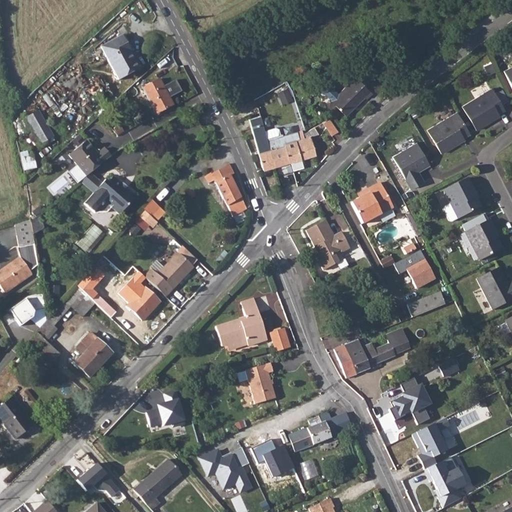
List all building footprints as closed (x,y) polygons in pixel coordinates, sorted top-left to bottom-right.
[(125,34),(122,35),(131,51),(133,50),(125,34)] [(122,35),(102,45),(119,79),(139,68),(122,35)] [(375,39),(356,50),(365,61),(371,57),(376,63),(386,53),(375,39)] [(511,63),(502,68),(511,89),(511,63)] [(356,77),(331,101),(345,116),(364,97),(366,99),(372,93),(356,77)] [(159,78),(142,87),(156,114),(173,105),(159,78)] [(490,87),(461,105),(475,129),(488,121),(486,119),(503,109),(490,87)] [(290,88),(279,91),(282,103),(294,100),(290,88)] [(468,132),(455,111),(426,129),(439,152),(452,144),(451,143),(468,132)] [(40,112),(28,119),(43,145),(56,137),(40,112)] [(266,137),(260,115),(249,119),(263,170),(274,167),(266,137)] [(330,118),(324,121),(332,135),(338,131),(330,118)] [(282,132),(283,135),(285,143),(304,137),(302,134),(298,135),(297,131),(295,126),(292,124),(281,128),(282,132)] [(304,137),(285,143),(291,162),(292,166),(300,163),(299,159),(316,154),(310,136),(318,133),(315,127),(302,134),(304,137)] [(282,132),(266,137),(274,167),(291,162),(285,143),(283,135),(282,132)] [(98,155),(86,141),(69,156),(88,177),(91,174),(111,156),(105,148),(98,155)] [(415,142),(391,156),(411,187),(422,180),(416,168),(427,161),(415,142)] [(35,153),(22,154),(25,170),(37,168),(35,153)] [(234,173),(229,163),(211,173),(211,172),(204,176),(208,183),(214,180),(226,206),(227,206),(234,217),(247,209),(230,175),(234,173)] [(94,194),(102,184),(91,174),(88,177),(81,183),(94,194)] [(466,176),(442,189),(449,202),(442,206),(442,209),(447,219),(450,220),(479,206),(470,188),(472,187),(466,176)] [(94,194),(93,195),(85,204),(96,213),(107,213),(112,207),(120,215),(136,197),(113,177),(108,182),(106,181),(102,184),(94,194)] [(371,192),(359,199),(351,203),(362,224),(386,211),(392,208),(379,182),(369,188),(371,192)] [(369,188),(357,194),(359,199),(371,192),(369,188)] [(152,200),(144,209),(151,217),(159,207),(152,200)] [(165,212),(159,207),(151,217),(156,221),(165,212)] [(41,218),(31,226),(34,242),(43,234),(41,218)] [(487,218),(464,231),(478,259),(484,256),(494,251),(501,247),(492,230),(494,230),(487,218)] [(306,231),(314,247),(318,245),(322,255),(319,256),(316,258),(319,264),(322,271),(338,263),(334,254),(340,251),(341,253),(349,249),(341,233),(334,237),(325,221),(306,231)] [(31,224),(15,227),(19,247),(34,245),(34,242),(31,226),(31,224)] [(411,244),(402,249),(405,254),(414,250),(411,244)] [(34,245),(19,247),(17,247),(19,257),(0,270),(0,288),(4,294),(30,276),(29,272),(37,266),(34,245)] [(184,248),(179,254),(190,265),(196,259),(184,248)] [(416,250),(409,253),(415,263),(421,260),(416,250)] [(494,251),(484,256),(487,261),(496,256),(494,251)] [(190,265),(179,254),(178,253),(157,275),(172,290),(193,267),(190,265)] [(498,267),(476,278),(491,308),(511,297),(511,278),(506,282),(498,267)] [(91,269),(88,273),(98,282),(101,278),(91,269)] [(88,273),(77,286),(95,303),(110,317),(116,312),(92,289),(98,282),(88,273)] [(77,286),(47,320),(53,325),(71,306),(83,317),(95,303),(77,286)] [(129,292),(121,301),(132,312),(142,321),(160,303),(143,288),(135,297),(129,292)] [(406,305),(411,317),(444,304),(439,292),(406,305)] [(28,296),(8,309),(20,326),(32,317),(34,311),(45,309),(43,293),(28,296)] [(257,299),(260,309),(270,305),(267,296),(257,299)] [(215,328),(221,347),(226,345),(245,339),(247,345),(248,347),(267,340),(261,323),(253,299),(241,303),(246,320),(240,322),(239,319),(215,328)] [(287,345),(283,330),(282,329),(270,333),(275,351),(288,347),(287,345)] [(358,339),(346,345),(334,350),(346,378),(354,375),(369,368),(368,366),(394,355),(410,347),(402,329),(386,336),(389,344),(372,351),(370,347),(363,350),(358,339)] [(36,332),(30,339),(42,351),(38,355),(50,366),(60,355),(36,332)] [(84,353),(74,363),(90,377),(111,353),(90,333),(77,347),(84,353)] [(245,339),(226,345),(228,352),(247,345),(245,339)] [(439,365),(445,376),(460,369),(454,357),(439,365)] [(257,368),(245,371),(254,405),(275,398),(268,373),(272,372),(270,364),(257,368)] [(418,426),(431,419),(425,407),(433,403),(423,383),(418,385),(415,378),(402,385),(406,394),(391,402),(400,420),(412,414),(418,426)] [(14,394),(10,398),(20,411),(22,409),(24,408),(14,394)] [(20,411),(10,398),(0,405),(0,413),(6,422),(5,424),(17,438),(33,424),(22,409),(20,411)] [(177,398),(153,405),(154,410),(143,413),(148,427),(159,424),(161,428),(184,421),(177,398)] [(288,436),(294,453),(306,448),(323,440),(330,437),(345,430),(348,436),(352,434),(344,413),(330,419),(328,412),(322,414),(307,420),(310,427),(301,431),(288,436)] [(425,470),(438,464),(434,456),(450,448),(443,434),(452,429),(446,417),(411,434),(421,454),(418,456),(425,470)] [(272,439),(252,448),(258,464),(265,461),(272,477),(295,468),(285,444),(275,448),(272,439)] [(218,447),(197,456),(206,475),(214,471),(221,488),(234,482),(239,493),(252,488),(242,467),(252,463),(243,444),(221,454),(218,447)] [(169,459),(133,490),(147,505),(181,474),(169,459)] [(425,470),(444,508),(463,499),(458,489),(467,485),(459,467),(450,471),(445,460),(438,464),(425,470)] [(112,498),(121,490),(97,464),(78,481),(86,490),(93,484),(98,489),(104,489),(112,498)] [(330,499),(308,510),(309,511),(331,511),(331,510),(334,508),(330,499)] [(57,511),(47,500),(32,511),(57,511)] [(103,511),(96,503),(85,511),(103,511)]
